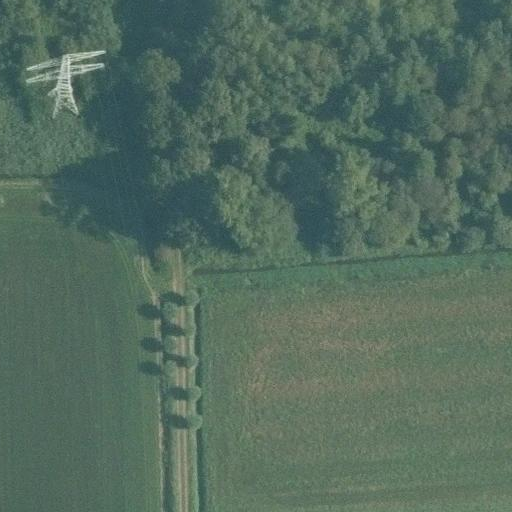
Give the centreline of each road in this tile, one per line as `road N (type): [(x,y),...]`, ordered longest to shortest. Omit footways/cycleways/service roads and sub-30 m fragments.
road 1 (track): [(183,511),(170,0)]
road 2 (track): [(511,264),(177,291)]
